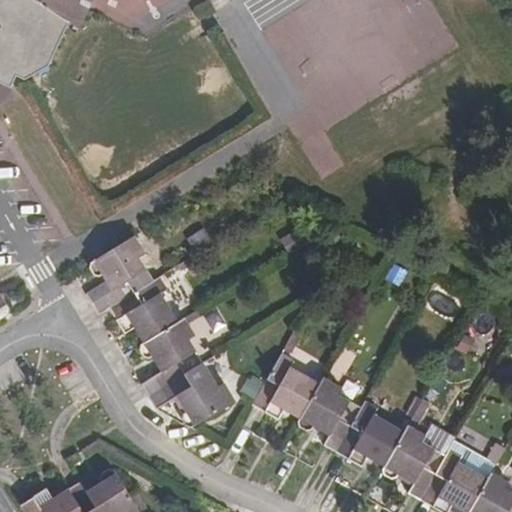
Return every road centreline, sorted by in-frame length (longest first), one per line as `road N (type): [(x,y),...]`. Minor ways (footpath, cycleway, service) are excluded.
road 1 (residential): [(60,337),(86,353),(134,427),(185,465),(282,511)]
road 2 (residential): [(60,337),(55,302),(0,207)]
